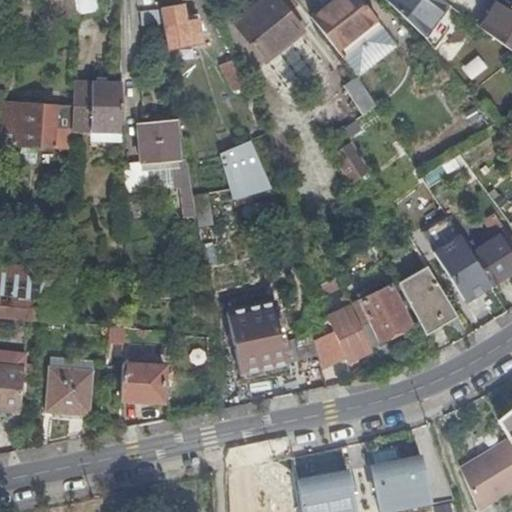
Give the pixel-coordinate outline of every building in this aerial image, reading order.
[(40,0),(44,19),(77,14),(93,11),(99,11),(97,0),(40,0)] [(181,0),(173,0),(159,3),(166,46),(201,40),(196,14),(184,16),(181,0)] [(265,0),(260,0),(248,10),(265,41),(272,55),(290,41),(265,0)] [(275,0),(265,0),(290,41),(302,31),(275,0)] [(360,0),(323,0),(307,13),(334,46),(373,15),(360,0)] [(408,0),(387,0),(422,34),(433,22),(408,0)] [(442,0),(408,0),(433,22),(449,5),(442,0)] [(511,52),(511,4),(505,0),(495,0),(479,27),(511,52)] [(232,23),(252,47),(265,41),(248,10),(232,23)] [(397,44),(373,15),(334,46),(353,71),(357,76),(357,77),(397,44)] [(264,61),(272,55),(265,41),(252,47),(264,61)] [(233,91),(247,85),(234,58),(221,65),(233,91)] [(339,87),(357,116),(375,105),(357,77),(357,76),(339,87)] [(91,82),(74,83),(73,106),(72,133),(89,133),(91,82)] [(89,133),(109,132),(109,82),(91,82),(89,133)] [(121,82),(109,82),(109,132),(122,132),(121,82)] [(35,147),(71,149),(72,133),(73,106),(0,102),(0,144),(20,146),(35,147)] [(176,160),(140,162),(138,139),(128,140),(129,191),(180,191),(184,219),(195,217),(192,195),(179,121),(173,121),(176,160)] [(136,124),(138,139),(140,162),(176,160),(173,121),(136,124)] [(232,200),(268,186),(248,140),(218,154),(232,200)] [(365,171),(349,143),(336,151),(338,155),(333,157),(347,181),(365,171)] [(209,192),(192,195),(195,217),(197,227),(214,224),(209,192)] [(511,242),(504,231),(470,253),(488,282),(490,285),(511,270),(511,242)] [(463,297),(488,282),(470,253),(457,233),(432,248),(463,297)] [(376,262),(370,251),(341,266),(346,277),(376,262)] [(0,295),(40,300),(39,319),(64,322),(66,268),(45,266),(45,268),(0,263),(0,295)] [(426,268),(396,284),(422,331),(454,314),(426,268)] [(389,284),(377,290),(368,295),(348,305),(351,312),(367,346),(378,341),(376,337),(390,331),(391,333),(409,325),(389,284)] [(368,295),(377,290),(374,285),(355,295),(356,296),(366,291),(368,295)] [(0,314),(39,319),(40,300),(0,295),(0,314)] [(270,302),(226,311),(237,370),(283,360),(270,302)] [(351,312),(328,322),(331,329),(349,367),(372,357),(367,346),(351,312)] [(163,366),(121,364),(119,399),(161,402),(163,366)] [(24,369),(0,365),(0,408),(18,410),(24,369)] [(90,371),(48,367),(43,410),(86,414),(90,371)] [(511,406),(496,418),(506,435),(511,444),(511,406)] [(511,444),(506,435),(474,454),(494,498),(511,487),(511,444)] [(426,511),(414,454),(364,465),(293,480),(294,483),(297,511),(426,511)] [(474,454),(458,463),(477,509),(494,498),(474,454)] [(297,511),(294,483),(280,485),(285,511),(281,511),(297,511)] [(429,505),(430,511),(450,511),(448,501),(429,505)]
